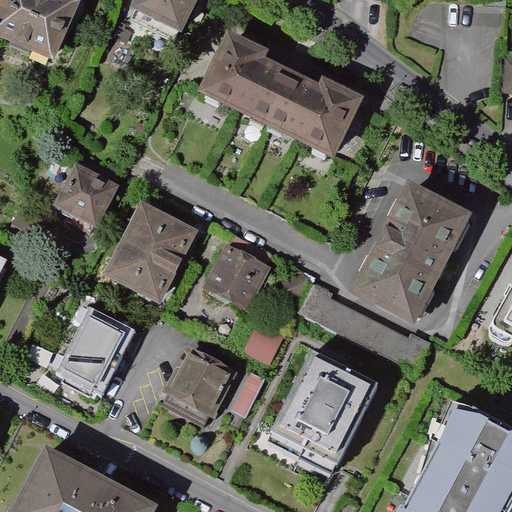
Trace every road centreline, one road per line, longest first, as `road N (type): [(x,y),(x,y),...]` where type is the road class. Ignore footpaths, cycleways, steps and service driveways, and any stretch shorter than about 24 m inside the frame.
road 1 (residential): [(297,0),(511,164)]
road 2 (residential): [(226,511),(0,388)]
